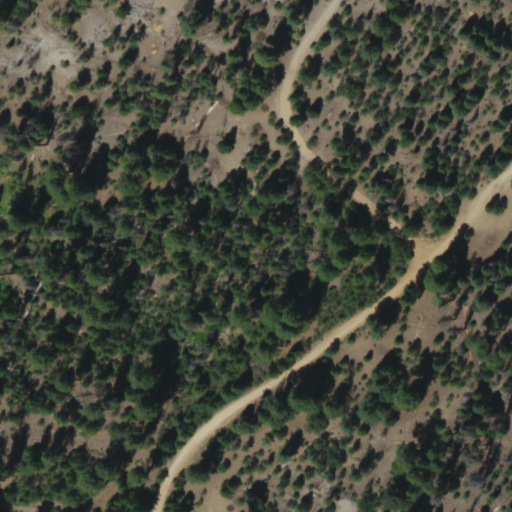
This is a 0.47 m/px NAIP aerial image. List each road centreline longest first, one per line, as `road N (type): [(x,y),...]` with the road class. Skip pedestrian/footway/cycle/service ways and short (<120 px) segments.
road 1 (track): [(169,511),(175,489),(226,416),(431,259)]
road 2 (track): [(431,259),(330,184),(308,153),(300,78),(347,0)]
